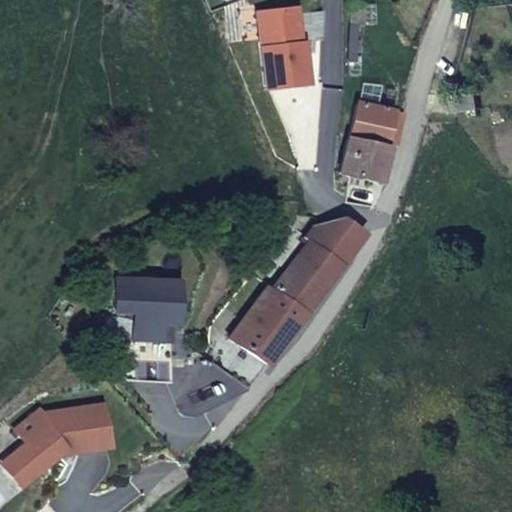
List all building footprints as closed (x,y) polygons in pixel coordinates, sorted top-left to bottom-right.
[(360,7),(348,7),(349,28),(360,28),(360,7)] [(451,101),(453,116),(480,112),(476,96),(451,101)] [(376,185),(384,146),(390,115),(354,106),(337,176),(376,185)] [(384,146),(396,148),(401,117),(390,115),(384,146)] [(338,223),(317,229),(270,291),(302,314),(357,237),(338,223)] [(270,291),(265,287),(232,333),(271,357),(302,314),(270,291)] [(227,341),(263,368),(271,357),(232,333),(227,341)]
